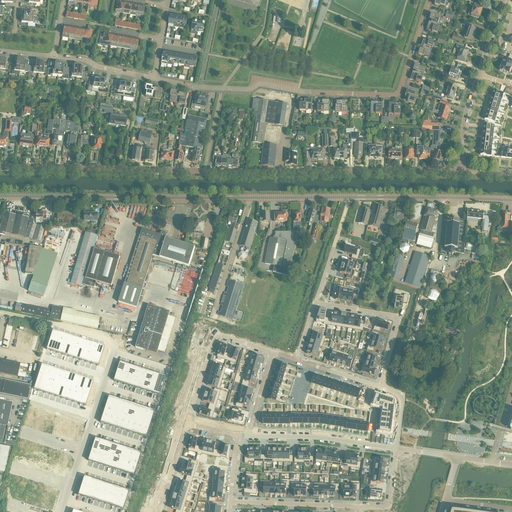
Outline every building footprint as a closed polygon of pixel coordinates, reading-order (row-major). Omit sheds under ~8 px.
[(115,12),(123,14),(125,3),(116,2),(115,6),(114,10),(115,10),(115,12)] [(473,9),(473,10),(481,13),(483,9),(482,9),(483,7),(475,5),(475,4),(470,2),(469,4),(472,6),(473,9)] [(123,14),(129,15),(131,4),(125,3),(123,14)] [(129,15),(136,16),(138,6),(131,4),(129,15)] [(144,8),(144,7),(138,6),(136,16),(136,17),(143,18),(144,8)] [(22,12),(22,17),(35,18),(36,13),(29,12),(29,9),(27,9),(26,12),(22,12)] [(481,13),(473,10),(470,9),(468,15),(479,19),(479,17),(480,17),(481,13)] [(431,15),(429,22),(439,26),(442,19),(436,17),(436,16),(431,15)] [(466,32),(474,34),(475,34),(475,32),(475,31),(476,29),(470,27),(471,23),(464,21),(463,25),(465,25),(463,31),(466,32)] [(439,26),(429,22),(427,29),(432,31),(432,32),(437,33),(439,26)] [(62,38),(69,39),(70,28),(64,27),(62,38)] [(69,39),(75,40),(77,29),(70,28),(69,39)] [(77,29),(75,40),(81,41),(82,38),(84,30),(77,29)] [(92,32),(84,30),(82,38),(91,40),(92,36),(91,36),(92,32)] [(474,34),(466,32),(464,38),(472,40),(473,38),(474,35),(473,35),(474,34)] [(110,46),(112,35),(104,34),(103,38),(102,42),(111,43),(110,46)] [(110,46),(117,47),(119,37),(112,35),(110,46)] [(117,47),(123,49),(125,38),(119,37),(117,47)] [(123,49),(130,50),(132,39),(125,38),(123,49)] [(132,39),(130,50),(137,51),(137,48),(138,41),(138,40),(132,39)] [(423,40),(421,47),(431,51),(434,44),(434,43),(429,41),(429,42),(423,40)] [(431,51),(421,47),(419,54),(418,55),(423,57),(423,56),(429,58),(431,51)] [(461,47),(459,54),(467,56),(468,53),(469,51),(468,51),(469,50),(461,47)] [(501,63),(501,64),(511,67),(511,64),(511,55),(510,54),(508,58),(509,58),(508,59),(503,58),(502,63),(501,63)] [(33,73),(38,74),(39,61),(36,61),(34,61),(34,67),(32,67),(31,72),(33,72),(33,73)] [(53,69),(48,69),(48,74),(48,76),(50,76),(50,75),(57,76),(59,63),(55,63),(54,63),(53,69)] [(499,69),(499,70),(499,71),(506,73),(506,72),(509,73),(511,67),(501,64),(501,66),(500,69),(499,69)] [(71,77),(76,78),(78,65),(74,65),(73,65),(72,71),(70,71),(70,76),(71,76),(71,77)] [(78,65),(76,78),(81,78),(81,80),(85,81),(85,75),(87,75),(88,73),(82,72),(83,66),(81,66),(78,65)] [(415,65),(413,72),(423,76),(426,69),(420,67),(420,66),(415,65)] [(460,72),(455,70),(451,69),(449,76),(453,78),(453,77),(455,78),(459,80),(461,73),(459,72),(460,72)] [(423,76),(413,72),(410,79),(416,81),(416,82),(421,83),(423,76)] [(88,87),(88,91),(98,92),(100,78),(97,78),(94,77),(93,82),(89,82),(88,87)] [(100,78),(98,92),(108,94),(109,85),(105,84),(106,79),(102,79),(100,78)] [(115,86),(113,95),(123,97),(125,82),(124,82),(123,82),(119,82),(119,86),(115,86)] [(125,82),(123,97),(133,98),(135,89),(131,88),(132,83),(125,82)] [(448,87),(447,91),(455,94),(456,90),(457,87),(449,85),(448,87)] [(17,93),(20,95),(23,92),(24,92),(25,87),(20,86),(20,89),(17,93)] [(145,97),(153,99),(155,88),(148,86),(147,86),(146,91),(147,91),(145,97)] [(155,88),(153,99),(160,100),(162,95),(161,95),(162,89),(155,88)] [(404,100),(408,102),(414,105),(416,99),(417,94),(407,90),(404,100)] [(170,102),(177,104),(179,93),(172,91),(170,96),(171,96),(170,102)] [(455,94),(447,91),(446,94),(445,96),(453,99),(454,97),(455,94)] [(501,93),(494,91),(492,97),(502,100),(504,94),(501,93)] [(179,93),(177,104),(184,105),(185,105),(186,100),(185,100),(187,94),(179,93)] [(195,107),(200,108),(203,96),(201,96),(201,95),(198,94),(198,95),(197,95),(195,102),(192,102),(191,109),(194,110),(195,107)] [(203,96),(200,108),(206,109),(205,112),(209,113),(210,105),(208,104),(209,97),(208,97),(208,96),(205,96),(205,97),(203,96)] [(502,100),(492,97),(490,102),(500,105),(502,100)] [(259,100),(257,113),(253,143),(262,144),(265,123),(275,125),(284,126),(286,113),(286,112),(287,104),(278,103),(268,102),(259,100)] [(301,100),(301,104),(300,104),(300,111),(306,111),(311,111),(312,100),(301,100)] [(318,100),(318,105),(317,112),(323,112),(329,112),(329,101),(318,100)] [(336,101),(336,105),(335,113),(341,113),(341,112),(347,113),(347,101),(336,101)] [(101,102),(100,106),(99,109),(112,111),(113,108),(105,107),(106,103),(101,102)] [(370,113),(376,114),(382,115),(382,107),(382,103),(371,102),(370,113)] [(500,105),(490,102),(488,108),(498,111),(500,105)] [(389,114),(394,114),(394,115),(400,115),(400,108),(400,104),(389,103),(389,114)] [(436,111),(448,114),(449,112),(450,110),(450,109),(439,105),(437,111),(436,111)] [(448,114),(436,111),(433,110),(428,108),(428,111),(432,112),(440,114),(438,118),(446,120),(447,119),(447,118),(447,117),(448,114)] [(498,111),(488,108),(486,114),(496,117),(498,111)] [(496,117),(486,114),(484,120),(494,124),(496,117)] [(121,125),(125,126),(126,118),(111,115),(109,123),(118,125),(118,124),(121,124),(121,125)] [(195,149),(192,162),(198,164),(198,163),(201,150),(204,132),(207,121),(207,120),(201,119),(196,118),(188,116),(185,131),(184,135),(181,134),(178,146),(182,146),(187,147),(195,149)] [(54,119),(53,121),(52,135),(54,135),(54,134),(55,134),(55,132),(59,133),(59,130),(60,120),(54,119)] [(67,139),(66,147),(67,148),(69,148),(70,147),(75,148),(76,138),(78,127),(74,126),(75,122),(60,120),(59,130),(71,132),(70,136),(68,136),(67,139)] [(421,130),(439,131),(440,124),(431,123),(431,121),(426,121),(426,123),(423,123),(421,130)] [(440,131),(430,131),(430,136),(433,136),(432,146),(437,146),(438,144),(439,139),(440,135),(440,131)] [(146,133),(144,142),(150,143),(152,134),(146,133)] [(355,156),(362,156),(363,143),(365,143),(365,139),(359,138),(359,133),(351,133),(351,139),(356,140),(356,142),(355,142),(355,156)] [(78,148),(79,150),(81,150),(81,149),(82,149),(83,146),(87,147),(88,136),(84,135),(83,137),(78,137),(77,148),(78,148)] [(94,143),(93,148),(94,148),(94,149),(96,149),(97,148),(100,148),(100,143),(106,143),(107,137),(98,136),(98,137),(92,137),(91,143),(94,143)] [(340,159),(340,150),(336,150),(336,145),(333,145),(333,139),(328,140),(328,147),(333,147),(334,158),(336,158),(336,159),(340,159)] [(343,150),(340,150),(340,159),(343,159),(343,158),(346,158),(346,153),(349,153),(349,150),(351,150),(351,142),(348,142),(348,144),(345,144),(345,145),(344,145),(343,146),(343,149),(343,150)] [(275,159),(275,157),(276,157),(276,156),(277,146),(263,144),(261,166),(275,167),(276,159),(275,159)] [(438,144),(437,146),(433,160),(433,161),(436,162),(436,161),(439,162),(441,158),(442,159),(445,152),(438,150),(440,144),(438,144)] [(372,157),(375,157),(376,145),(370,145),(366,145),(365,154),(369,154),(369,157),(370,157),(370,158),(372,158),(372,157)] [(376,145),(375,157),(378,157),(378,158),(381,158),(381,157),(382,157),(382,154),(384,155),(385,146),(382,146),(382,145),(376,145)] [(133,156),(138,157),(139,155),(140,155),(141,149),(140,149),(141,146),(138,146),(138,149),(134,148),(133,156)] [(175,161),(178,161),(179,162),(180,163),(181,162),(182,162),(184,153),(180,153),(182,146),(178,146),(175,161)] [(410,150),(406,149),(405,159),(406,159),(406,160),(409,160),(409,159),(412,159),(413,156),(413,150),(413,147),(410,147),(410,150)] [(146,148),(145,161),(149,161),(149,162),(152,162),(153,162),(155,149),(146,148)] [(317,149),(317,148),(306,148),(306,159),(311,159),(314,159),(314,160),(318,160),(317,151),(317,149)] [(511,149),(503,148),(501,158),(510,159),(511,149)] [(285,151),(285,161),(288,162),(288,165),(296,165),(297,154),(292,154),(292,151),(285,151)] [(215,167),(221,167),(222,157),(213,156),(213,163),(216,163),(215,167)] [(371,214),(368,226),(379,228),(384,208),(374,205),(373,210),(372,212),(371,212),(370,214),(371,214)] [(396,207),(394,219),(395,220),(402,221),(404,208),(396,207)] [(322,214),(321,221),(328,222),(329,215),(330,215),(330,209),(321,208),(321,214),(322,214)] [(360,208),(357,223),(367,226),(370,214),(371,212),(371,211),(370,210),(360,208)] [(424,217),(420,230),(431,233),(435,219),(435,220),(438,211),(426,208),(424,216),(424,217)] [(310,210),(306,223),(310,224),(308,231),(311,232),(312,227),(313,225),(317,212),(314,211),(312,210),(311,211),(310,210)] [(467,211),(467,218),(478,219),(483,220),(482,227),(484,228),(484,231),(488,232),(489,217),(483,216),(484,213),(467,211)] [(36,212),(36,219),(41,219),(41,223),(45,223),(46,213),(40,213),(40,212),(36,212)] [(0,227),(0,234),(4,235),(5,233),(24,237),(27,223),(29,224),(30,219),(28,218),(3,213),(0,227)] [(58,213),(57,219),(63,219),(63,224),(69,224),(69,220),(75,220),(75,213),(58,213)] [(263,217),(260,217),(260,222),(263,222),(269,222),(269,214),(266,214),(266,213),(264,213),(264,214),(263,214),(263,217)] [(500,223),(499,228),(503,228),(503,231),(509,231),(509,233),(511,232),(511,223),(508,223),(508,215),(509,215),(502,214),(502,223),(500,223)] [(230,215),(228,221),(232,223),(230,228),(237,230),(239,224),(236,223),(238,217),(230,215)] [(442,228),(440,252),(444,252),(444,253),(446,254),(448,253),(449,255),(449,256),(450,255),(452,255),(452,256),(452,255),(454,253),(455,254),(455,255),(456,255),(456,254),(457,254),(458,254),(458,253),(464,254),(466,226),(466,223),(464,223),(464,220),(443,218),(443,223),(443,224),(443,227),(442,228)] [(195,221),(194,231),(195,231),(195,233),(198,234),(202,234),(202,232),(203,232),(204,222),(199,221),(199,220),(197,220),(196,221),(195,221)] [(240,244),(240,246),(250,249),(258,223),(256,223),(248,220),(240,244)] [(407,221),(405,229),(416,232),(418,224),(407,221)] [(29,223),(24,238),(33,240),(41,242),(44,228),(44,227),(36,225),(29,223)] [(229,228),(225,241),(233,244),(237,231),(237,230),(230,228),(229,228)] [(124,283),(119,303),(137,308),(143,289),(142,289),(153,256),(189,267),(195,248),(186,245),(166,238),(166,237),(165,236),(164,235),(163,234),(161,235),(160,235),(159,234),(143,229),(142,229),(140,236),(124,283)] [(406,231),(404,238),(411,240),(413,233),(406,231)] [(270,239),(265,264),(274,266),(273,272),(287,276),(297,243),(291,241),(291,232),(275,232),(275,239),(270,238),(270,239)] [(74,271),(71,283),(83,287),(83,285),(91,287),(94,288),(96,282),(112,286),(120,257),(93,249),(97,236),(86,233),(75,267),(74,271)] [(419,234),(417,244),(431,248),(434,238),(419,234)] [(465,242),(465,250),(480,252),(481,244),(465,242)] [(401,245),(399,250),(403,254),(408,253),(409,248),(406,244),(401,245)] [(27,246),(23,274),(33,276),(42,249),(41,249),(42,248),(27,246)] [(346,251),(345,253),(348,254),(350,255),(350,254),(352,255),(351,258),(358,260),(358,257),(360,250),(358,250),(355,249),(355,248),(351,246),(351,247),(350,247),(347,246),(347,247),(347,246),(346,250),(346,251)] [(33,276),(28,291),(43,296),(57,254),(43,250),(42,249),(33,276)] [(241,251),(238,254),(239,259),(243,260),(247,257),(246,252),(241,251)] [(414,254),(406,281),(420,286),(430,257),(421,254),(415,252),(414,254)] [(393,266),(392,271),(399,274),(402,265),(404,257),(397,255),(393,266)] [(343,261),(341,267),(355,271),(357,265),(358,262),(351,260),(351,263),(343,261)] [(209,288),(215,290),(223,265),(217,263),(209,288)] [(341,267),(340,273),(347,275),(346,278),(352,280),(353,276),(355,271),(341,267)] [(437,285),(439,280),(441,273),(431,270),(428,282),(437,285)] [(392,271),(390,278),(397,280),(399,274),(392,271)] [(229,280),(218,315),(233,319),(243,285),(229,280)] [(429,290),(427,295),(438,299),(440,294),(442,288),(436,286),(437,285),(434,284),(434,285),(431,284),(429,290)] [(334,286),(333,292),(336,292),(336,296),(335,296),(335,297),(335,300),(341,301),(343,287),(337,286),(334,286)] [(349,288),(346,301),(348,302),(351,302),(352,302),(353,300),(353,296),(357,296),(358,290),(354,289),(349,288)] [(396,297),(394,309),(402,310),(403,303),(407,304),(408,295),(404,295),(404,296),(396,295),(396,297)] [(22,304),(21,313),(50,319),(53,320),(60,321),(97,329),(100,317),(76,312),(76,311),(62,308),(52,306),(51,310),(32,306),(22,304)] [(135,347),(136,348),(143,350),(146,351),(157,354),(158,351),(165,353),(175,318),(169,316),(170,312),(149,306),(148,306),(147,309),(147,310),(143,323),(141,324),(141,326),(142,327),(140,327),(140,329),(141,330),(137,344),(136,344),(135,347)] [(416,324),(415,328),(416,328),(419,329),(420,326),(423,327),(424,322),(422,321),(421,321),(422,316),(426,317),(428,309),(426,308),(424,314),(421,313),(420,314),(418,320),(417,320),(417,322),(418,322),(417,325),(416,324)] [(316,321),(316,322),(324,323),(324,324),(327,325),(328,319),(325,318),(326,311),(321,310),(320,310),(320,311),(319,311),(319,312),(316,321)] [(328,319),(327,325),(331,326),(337,327),(339,314),(338,313),(334,313),(334,312),(334,313),(333,313),(332,315),(332,316),(332,319),(328,319)] [(356,316),(353,329),(359,330),(363,331),(364,325),(360,324),(361,321),(362,320),(361,320),(361,317),(360,317),(356,316)] [(374,327),(373,330),(380,332),(380,329),(384,330),(385,330),(387,331),(388,329),(388,328),(389,328),(390,325),(389,324),(387,323),(386,323),(386,322),(382,321),(382,322),(378,321),(376,320),(374,327)] [(52,331),(49,340),(55,342),(58,332),(52,331)] [(58,332),(55,342),(61,344),(64,334),(58,332)] [(372,332),(370,341),(383,345),(385,339),(378,337),(378,334),(372,332)] [(313,333),(312,338),(324,342),(325,337),(323,336),(313,333)] [(64,334),(61,344),(66,346),(69,336),(64,334)] [(69,336),(66,346),(72,347),(75,338),(69,336)] [(75,338),(72,347),(78,349),(81,340),(75,338)] [(312,338),(310,344),(322,347),(322,346),(324,342),(312,338)] [(49,340),(46,350),(52,351),(55,342),(49,340)] [(81,340),(78,349),(84,351),(87,341),(81,340)] [(87,341),(84,351),(89,353),(92,343),(87,341)] [(370,341),(367,350),(373,352),(374,349),(382,351),(383,345),(370,341)] [(55,342),(52,351),(58,353),(61,344),(55,342)] [(92,343),(89,353),(95,355),(98,345),(92,343)] [(61,344),(58,353),(63,355),(66,346),(61,344)] [(220,346),(217,357),(226,360),(228,354),(225,353),(227,346),(221,344),(220,346)] [(310,344),(308,349),(320,353),(320,352),(318,352),(320,347),(322,348),(322,347),(310,344)] [(98,345),(95,355),(101,357),(104,347),(98,345)] [(410,346),(409,352),(423,356),(425,351),(414,347),(414,345),(412,345),(412,347),(410,346)] [(66,346),(63,355),(69,357),(72,347),(66,346)] [(443,346),(441,349),(458,356),(459,353),(443,346)] [(72,347),(69,357),(75,359),(78,349),(72,347)] [(228,354),(226,360),(235,363),(236,361),(240,350),(234,348),(233,350),(231,355),(228,354)] [(78,349),(75,359),(81,361),(84,351),(78,349)] [(308,349),(307,354),(316,357),(319,358),(320,353),(308,349)] [(332,352),(329,362),(334,363),(338,351),(333,350),(332,352)] [(84,351),(81,361),(86,362),(89,353),(84,351)] [(338,351),(334,363),(339,365),(343,353),(340,352),(338,351)] [(366,355),(364,361),(377,365),(378,360),(378,359),(376,358),(372,357),(373,354),(367,352),(366,355)] [(89,353),(86,362),(92,364),(95,355),(89,353)] [(343,353),(339,365),(344,367),(348,355),(343,353)] [(250,354),(249,360),(251,361),(251,360),(261,363),(263,358),(253,355),(250,354)] [(95,355),(92,364),(98,366),(101,357),(95,355)] [(348,355),(344,367),(350,368),(353,359),(348,357),(349,355),(348,355)] [(0,359),(0,372),(17,376),(18,373),(20,364),(5,361),(0,359)] [(362,366),(365,367),(375,370),(377,365),(364,361),(363,366),(362,366)] [(120,362),(117,372),(123,373),(126,364),(125,363),(124,363),(121,362),(120,362)] [(126,364),(123,373),(129,375),(132,366),(130,365),(126,364)] [(213,366),(212,370),(224,373),(226,368),(224,367),(217,365),(216,365),(214,364),(213,366)] [(41,365),(37,377),(43,379),(47,367),(41,365)] [(248,365),(246,370),(258,374),(260,368),(250,366),(250,365),(248,365)] [(132,366),(129,375),(134,377),(137,368),(136,367),(132,366)] [(362,366),(361,372),(363,373),(370,375),(371,375),(374,376),(375,370),(365,367),(362,366)] [(47,367),(43,379),(49,381),(53,368),(47,367)] [(53,368),(49,381),(55,383),(59,370),(53,368)] [(137,368),(134,377),(140,379),(143,369),(142,369),(141,369),(138,368),(137,368)] [(143,369),(140,379),(146,380),(149,371),(143,369)] [(59,370),(55,383),(60,385),(64,372),(59,370)] [(211,375),(223,379),(224,373),(212,370),(212,371),(211,371),(212,371),(211,373),(211,375)] [(246,370),(244,375),(257,379),(258,374),(246,370)] [(149,371),(146,381),(152,383),(155,373),(154,373),(153,373),(153,372),(153,373),(149,371)] [(64,372),(60,385),(66,386),(70,374),(64,372)] [(114,381),(118,382),(119,383),(120,383),(123,373),(117,372),(114,381)] [(123,373),(120,383),(124,384),(125,385),(126,385),(129,375),(123,373)] [(155,373),(152,383),(157,384),(160,375),(159,374),(155,373)] [(70,374),(66,386),(72,388),(76,376),(70,374)] [(129,375),(126,385),(130,386),(131,387),(134,377),(129,375)] [(160,375),(157,384),(163,386),(165,382),(166,377),(165,376),(164,376),(161,375),(160,375)] [(209,378),(209,380),(221,384),(223,379),(211,375),(210,375),(209,378)] [(244,375),(242,384),(248,386),(249,382),(250,383),(251,383),(255,384),(256,379),(257,379),(244,375)] [(314,375),(311,383),(316,385),(317,385),(319,377),(317,376),(314,375)] [(76,376),(72,388),(77,390),(81,378),(76,376)] [(37,377),(33,390),(39,391),(43,379),(37,377)] [(134,377),(131,387),(132,387),(135,388),(137,388),(140,379),(134,377)] [(81,378),(77,390),(83,392),(87,379),(81,378)] [(0,379),(0,394),(28,400),(31,386),(0,379)] [(43,379),(39,391),(45,393),(49,381),(43,379)] [(87,379),(83,392),(89,394),(93,381),(87,379)] [(140,379),(137,388),(137,389),(137,388),(141,390),(142,390),(143,390),(146,381),(140,379)] [(208,384),(207,385),(217,388),(219,389),(221,384),(209,380),(208,384),(207,384),(208,384)] [(49,381),(45,393),(51,395),(55,383),(49,381)] [(146,381),(143,390),(147,391),(147,392),(148,392),(149,392),(152,383),(146,381)] [(55,383),(51,395),(56,397),(60,385),(55,383)] [(152,383),(149,392),(153,393),(153,394),(154,394),(157,384),(152,383)] [(157,384),(154,394),(158,395),(159,395),(160,396),(163,386),(157,384)] [(242,384),(239,393),(242,394),(242,393),(252,396),(252,394),(253,392),(253,393),(253,392),(253,391),(247,389),(248,386),(242,384)] [(60,385),(56,397),(62,399),(66,386),(60,385)] [(66,386),(62,399),(68,401),(72,388),(66,386)] [(72,388),(68,401),(74,402),(77,390),(72,388)] [(206,390),(205,396),(218,400),(219,394),(221,391),(219,390),(214,389),(214,392),(213,392),(206,390)] [(355,389),(352,397),(358,399),(360,390),(361,390),(360,390),(355,389)] [(77,390),(74,402),(74,403),(77,404),(79,404),(83,392),(77,390)] [(83,392),(79,404),(80,404),(83,405),(85,406),(89,394),(83,392)] [(240,398),(240,399),(250,401),(250,402),(252,396),(242,393),(242,394),(240,398)] [(373,405),(373,406),(373,407),(373,405),(384,409),(384,412),(381,433),(391,434),(391,433),(391,430),(393,419),(394,408),(395,403),(395,402),(394,402),(394,401),(393,401),(390,400),(389,400),(385,398),(382,397),(376,396),(376,395),(375,400),(373,405)] [(105,409),(105,410),(111,412),(115,398),(114,398),(113,398),(110,397),(110,396),(109,396),(109,397),(105,409)] [(205,396),(203,401),(210,404),(209,407),(215,409),(218,400),(205,396)] [(115,398),(111,412),(117,413),(121,400),(120,400),(119,400),(115,398)] [(236,403),(236,406),(241,408),(242,408),(243,405),(245,406),(246,407),(246,406),(248,407),(249,406),(249,405),(249,404),(250,402),(250,401),(240,399),(240,398),(239,398),(238,403),(236,403)] [(0,424),(8,427),(12,403),(0,400),(0,424)] [(121,400),(117,413),(122,415),(127,402),(126,402),(125,401),(121,400)] [(127,402),(122,415),(128,417),(132,404),(131,403),(130,403),(127,402)] [(132,404),(128,417),(134,419),(138,406),(137,405),(136,405),(132,404)] [(28,405),(25,414),(31,416),(34,407),(28,405)] [(138,406),(134,419),(139,421),(144,407),(143,407),(142,407),(138,406)] [(34,407),(31,416),(37,418),(40,409),(34,407)] [(144,407),(139,421),(145,423),(149,409),(148,409),(144,408),(144,407)] [(201,408),(199,414),(210,417),(212,418),(214,412),(215,409),(209,407),(208,410),(201,408)] [(40,409),(37,418),(42,420),(46,410),(40,409)] [(149,409),(145,423),(151,424),(151,423),(155,411),(154,411),(154,410),(153,410),(153,411),(150,409),(149,409)] [(232,409),(229,421),(232,421),(239,422),(241,423),(242,423),(243,423),(243,422),(245,417),(238,415),(239,411),(232,409)] [(46,410),(42,420),(48,422),(51,412),(46,410)] [(105,410),(101,423),(105,424),(106,425),(107,425),(111,412),(105,410)] [(51,412),(48,422),(54,424),(57,414),(51,412)] [(111,412),(107,425),(111,426),(112,427),(117,413),(111,412)] [(117,413),(112,427),(113,427),(116,428),(117,428),(118,428),(118,429),(122,415),(117,413)] [(25,414),(22,424),(28,426),(31,416),(25,414)] [(57,414),(54,424),(60,425),(63,416),(57,414)] [(122,415),(118,429),(122,430),(124,430),(128,417),(122,415)] [(31,416),(28,426),(34,428),(37,418),(31,416)] [(63,416),(60,425),(65,427),(68,418),(63,416)] [(128,417),(124,430),(128,432),(129,432),(134,419),(128,417)] [(37,418),(34,428),(39,429),(42,420),(37,418)] [(68,418),(65,427),(71,429),(74,419),(68,418)] [(74,419),(71,429),(72,427),(78,429),(80,421),(74,419)] [(134,419),(129,432),(130,432),(133,433),(133,434),(135,434),(139,421),(134,419)] [(42,420),(39,429),(45,431),(48,422),(42,420)] [(139,421),(135,434),(139,435),(141,436),(145,423),(139,421)] [(48,422),(45,431),(51,433),(54,424),(48,422)] [(145,423),(141,436),(145,437),(146,437),(146,438),(147,438),(151,424),(145,423)] [(54,424),(51,433),(57,435),(60,425),(54,424)] [(60,425),(57,435),(62,437),(65,427),(60,425)] [(65,427),(62,437),(68,439),(71,429),(65,427)] [(71,429),(68,439),(74,440),(77,433),(71,431),(71,429)] [(92,449),(92,450),(93,450),(98,452),(102,440),(100,440),(96,438),(92,449)] [(189,448),(188,451),(194,452),(198,453),(199,447),(196,446),(197,439),(191,438),(189,448)] [(17,439),(14,449),(20,451),(23,441),(17,439)] [(102,440),(98,452),(104,453),(107,442),(106,441),(106,442),(102,440)] [(198,453),(197,455),(201,456),(201,454),(207,455),(210,442),(204,440),(202,448),(199,447),(198,453)] [(23,441),(20,451),(26,453),(29,443),(23,441)] [(107,442),(104,453),(109,455),(113,444),(111,443),(108,442),(107,442)] [(210,442),(207,455),(216,457),(218,451),(214,450),(216,443),(210,442)] [(29,443),(26,453),(31,455),(35,445),(29,443)] [(113,444),(109,455),(115,457),(119,446),(118,445),(117,445),(113,444)] [(218,451),(216,457),(220,458),(220,457),(226,458),(226,457),(229,446),(223,444),(221,452),(218,451)] [(0,470),(4,472),(9,448),(0,445),(0,470)] [(35,445),(31,455),(37,456),(40,446),(35,445)] [(40,446),(37,456),(43,458),(46,448),(40,446)] [(119,446),(115,457),(121,459),(125,447),(124,447),(123,447),(119,446)] [(125,447),(121,459),(127,461),(130,449),(129,449),(125,448),(125,447)] [(46,448),(43,458),(49,460),(52,450),(46,448)] [(245,463),(248,463),(248,462),(254,462),(254,449),(250,449),(250,448),(250,449),(248,448),(248,451),(248,453),(248,455),(245,455),(245,463)] [(254,449),(254,462),(264,462),(264,455),(260,455),(261,452),(261,449),(259,449),(259,448),(258,448),(258,449),(254,449)] [(14,449),(11,459),(17,461),(20,451),(14,449)] [(130,449),(127,461),(132,463),(136,451),(135,451),(134,451),(130,449)] [(273,450),(267,449),(267,456),(264,455),(264,462),(273,462),(273,450)] [(294,462),(294,463),(304,463),(304,449),(298,449),(298,457),(294,456),(294,462)] [(310,457),(310,449),(304,449),(304,463),(313,463),(313,457),(310,457)] [(52,450),(49,460),(54,462),(57,452),(52,450)] [(92,450),(88,461),(89,461),(93,462),(93,463),(94,463),(98,452),(93,450),(92,450)] [(290,450),(284,450),(284,462),(293,462),(293,456),(290,456),(289,456),(289,455),(290,455),(290,454),(290,450)] [(20,451),(17,461),(22,463),(26,453),(20,451)] [(136,451),(132,463),(138,464),(142,453),(141,453),(140,453),(140,452),(136,451)] [(57,452),(54,462),(60,464),(63,454),(57,452)] [(98,452),(94,463),(95,463),(98,464),(99,464),(100,465),(104,453),(98,452)] [(333,452),(332,465),(337,466),(341,466),(342,460),(338,459),(339,453),(338,453),(337,453),(333,452)] [(26,453),(22,463),(28,465),(31,455),(26,453)] [(104,453),(100,465),(104,466),(106,467),(109,455),(104,453)] [(63,454),(60,464),(66,466),(66,465),(68,461),(69,456),(63,454)] [(345,460),(342,460),(341,466),(350,468),(352,455),(349,454),(348,454),(346,454),(346,457),(345,456),(345,457),(346,457),(345,460)] [(31,455),(28,465),(34,467),(37,456),(31,455)] [(109,455),(106,467),(110,468),(111,468),(112,468),(115,457),(109,455)] [(360,468),(361,463),(357,462),(358,459),(358,460),(358,458),(358,455),(356,455),(357,455),(356,455),(355,455),(352,455),(350,468),(360,469),(360,468)] [(37,456),(34,467),(40,468),(43,458),(37,456)] [(115,457),(112,468),(112,469),(112,468),(116,470),(117,470),(121,459),(115,457)] [(43,458),(40,468),(45,470),(49,460),(43,458)] [(121,459),(117,470),(118,470),(121,471),(121,472),(123,472),(127,461),(121,459)] [(49,460),(45,470),(51,472),(54,462),(49,460)] [(127,461),(123,472),(127,473),(127,474),(128,474),(129,474),(132,463),(127,461)] [(182,467),(182,468),(195,472),(197,466),(198,463),(191,461),(191,464),(187,463),(187,462),(187,463),(184,462),(184,464),(183,464),(183,466),(183,465),(182,467)] [(54,462),(51,472),(57,474),(60,464),(54,462)] [(132,463),(129,474),(133,475),(134,476),(135,476),(138,464),(132,463)] [(60,464),(57,474),(63,476),(63,475),(66,467),(66,466),(60,464)] [(181,470),(180,473),(180,474),(183,475),(187,476),(186,479),(192,481),(195,472),(182,468),(181,471),(181,470)] [(212,471),(212,477),(224,478),(225,474),(225,472),(222,472),(221,472),(219,472),(219,469),(213,468),(212,471)] [(4,482),(8,483),(9,484),(12,476),(6,474),(4,482)] [(243,477),(242,483),(253,484),(253,483),(254,480),(256,480),(257,475),(246,474),(246,478),(243,477)] [(12,476),(9,484),(10,484),(13,485),(15,486),(18,478),(12,476)] [(81,485),(81,486),(86,488),(90,478),(89,478),(88,478),(84,477),(84,476),(83,477),(81,485)] [(383,484),(384,478),(371,476),(370,485),(374,486),(376,486),(377,483),(383,484)] [(18,478),(15,486),(21,488),(23,480),(18,478)] [(90,478),(86,488),(92,490),(95,480),(94,480),(90,478)] [(177,486),(189,490),(191,485),(192,481),(186,479),(185,483),(182,482),(182,481),(181,481),(179,481),(178,481),(178,482),(177,486)] [(23,480),(21,488),(27,489),(29,482),(23,480)] [(95,480),(92,490),(98,491),(101,482),(100,481),(99,481),(95,480)] [(261,481),(260,488),(264,488),(263,494),(265,494),(269,494),(269,484),(270,484),(270,481),(261,481)] [(4,482),(0,494),(6,495),(9,484),(8,483),(4,482)] [(29,482),(27,489),(32,491),(35,483),(29,482)] [(101,482),(98,491),(104,493),(107,484),(106,484),(105,483),(101,482)] [(289,489),(289,482),(281,482),(280,484),(280,495),(280,494),(284,495),(285,495),(286,492),(286,491),(286,488),(289,489)] [(35,483),(32,491),(38,493),(41,485),(35,484),(35,483)] [(254,486),(254,484),(253,484),(242,483),(242,489),(244,490),(244,493),(245,493),(256,495),(257,489),(254,489),(254,486)] [(300,497),(301,483),(291,483),(291,489),(294,489),(294,497),(300,497)] [(310,490),(310,483),(306,483),(301,483),(300,497),(306,497),(306,490),(310,490)] [(319,496),(319,484),(310,483),(310,490),(313,490),(313,491),(313,496),(319,496)] [(9,484),(6,495),(12,497),(15,486),(13,485),(10,484),(9,484)] [(107,484),(104,493),(109,495),(112,486),(111,485),(107,484)] [(339,491),(339,484),(330,484),(329,497),(332,497),(335,497),(335,491),(339,491)] [(350,486),(350,484),(341,484),(340,490),(344,491),(344,493),(343,494),(343,497),(345,497),(345,498),(346,498),(346,497),(347,497),(347,498),(349,498),(350,498),(350,497),(350,486)] [(351,484),(350,484),(350,486),(350,497),(350,498),(356,498),(356,495),(356,494),(356,491),(359,491),(360,484),(351,484)] [(41,485),(38,493),(44,495),(46,487),(41,485)] [(15,486),(12,497),(17,499),(21,488),(15,486)] [(78,495),(78,496),(78,495),(82,497),(83,497),(86,488),(81,486),(80,487),(78,495)] [(112,486),(109,495),(115,497),(118,487),(116,487),(113,486),(112,486)] [(175,491),(175,492),(188,496),(188,495),(189,490),(177,486),(176,486),(176,487),(177,487),(175,491)] [(46,487),(44,495),(50,497),(52,489),(46,487)] [(118,487),(115,497),(121,499),(124,489),(123,489),(122,489),(118,488),(118,487)] [(380,500),(381,500),(381,499),(382,499),(382,493),(375,492),(376,488),(369,487),(368,499),(369,499),(378,500),(380,500)] [(21,488),(17,499),(23,501),(27,489),(21,488)] [(86,488),(83,497),(84,497),(88,498),(87,499),(88,499),(89,499),(92,490),(86,488)] [(27,489),(23,501),(29,503),(32,491),(27,489)] [(52,489),(50,497),(50,496),(56,498),(58,491),(52,489)] [(124,489),(121,499),(127,501),(130,491),(129,491),(128,491),(128,490),(128,491),(124,489)] [(92,490),(89,499),(93,500),(94,501),(95,501),(98,491),(92,490)] [(32,491),(29,503),(34,504),(38,493),(32,491)] [(98,491),(95,501),(99,502),(100,503),(101,503),(104,493),(98,491)] [(173,497),(186,501),(188,496),(175,492),(174,494),(174,495),(173,496),(173,497)] [(38,493),(34,504),(40,506),(44,495),(38,493)] [(104,493),(101,503),(105,504),(106,505),(109,495),(104,493)] [(209,498),(209,502),(215,502),(216,499),(218,499),(218,500),(219,500),(219,499),(222,500),(222,498),(222,494),(211,493),(210,493),(209,498)] [(44,495),(40,506),(46,508),(50,497),(44,495)] [(109,495),(106,505),(107,505),(110,506),(112,506),(115,497),(109,495)] [(50,497),(46,508),(52,510),(54,503),(49,501),(50,497)] [(115,497),(112,506),(116,508),(117,508),(118,508),(121,499),(115,497)] [(172,502),(171,502),(172,502),(172,503),(184,506),(186,501),(173,497),(173,498),(172,499),(173,499),(172,502)] [(121,499),(118,508),(122,509),(122,510),(122,509),(123,510),(124,510),(127,501),(121,499)] [(172,503),(170,508),(172,509),(173,510),(173,509),(176,510),(175,511),(182,511),(184,506),(172,503)] [(208,507),(207,511),(220,511),(221,509),(221,508),(219,507),(218,507),(214,507),(215,504),(208,503),(208,507)]
